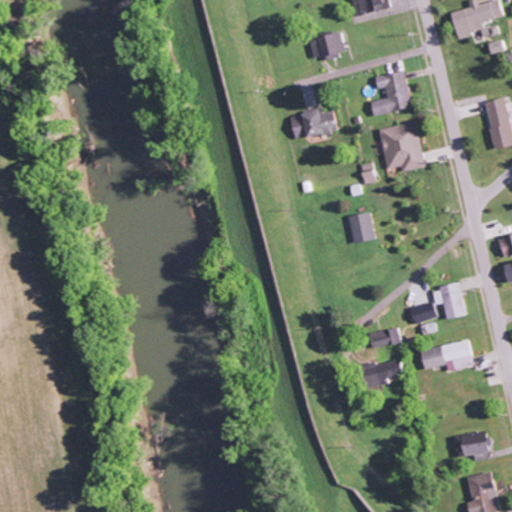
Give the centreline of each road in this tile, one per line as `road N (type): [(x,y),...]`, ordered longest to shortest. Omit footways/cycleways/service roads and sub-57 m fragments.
road 1 (residential): [(423,0),(511,377)]
road 2 (residential): [(347,333),(459,236),(511,171)]
road 3 (residential): [(435,49),(317,79)]
